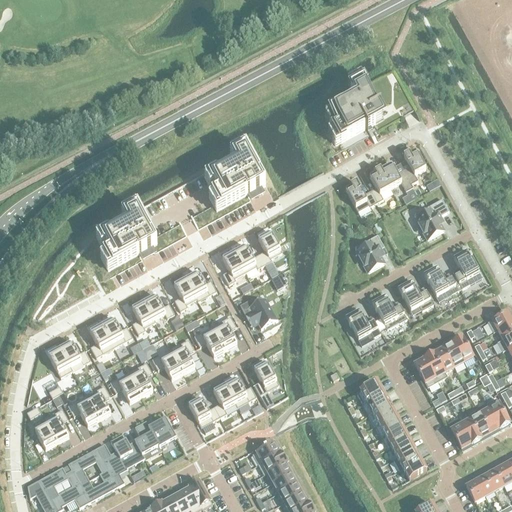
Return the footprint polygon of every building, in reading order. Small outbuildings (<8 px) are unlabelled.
[(379,112),(374,115),(373,113),(380,109),(380,108),(378,110),(364,85),(361,79),(347,87),(351,95),(355,101),(324,118),(331,131),(327,133),(335,147),(366,130),(367,133),(368,132),(366,130),(383,120),(379,112)] [(246,152),(202,176),(214,197),(208,200),(216,214),(249,196),(251,200),(262,195),(260,190),(265,187),(246,152)] [(409,170),(403,173),(413,190),(411,187),(418,183),(415,178),(425,172),(415,153),(410,156),(409,156),(403,159),(408,167),(409,170)] [(380,172),(390,191),(401,185),(406,194),(408,193),(413,190),(403,173),(397,177),(391,166),(380,172)] [(375,176),(369,179),(376,191),(370,194),(376,206),(383,202),(380,197),(390,191),(380,172),(375,175),(375,176)] [(438,182),(433,185),(435,190),(441,187),(438,182)] [(351,189),(345,192),(358,215),(369,209),(369,210),(376,206),(370,194),(363,198),(360,193),(361,193),(356,185),(350,188),(351,189)] [(413,190),(408,193),(410,196),(409,200),(411,203),(418,200),(413,190)] [(120,220),(90,236),(110,273),(162,246),(142,208),(137,200),(116,211),(120,220)] [(414,217),(428,242),(443,233),(437,222),(439,221),(438,220),(449,214),(442,202),(414,217)] [(270,234),(258,241),(261,246),(260,246),(265,254),(259,258),(264,268),(272,264),(270,262),(282,256),(279,250),(275,243),(270,234)] [(384,250),(377,238),(355,250),(368,275),(384,266),(378,255),(380,254),(379,253),(384,250)] [(236,253),(234,254),(245,276),(256,270),(257,272),(264,268),(259,258),(253,261),(248,253),(245,248),(236,253)] [(455,279),(462,292),(469,287),(467,282),(479,276),(471,262),(472,262),(470,259),(469,259),(466,253),(461,256),(460,254),(454,258),(455,259),(453,260),(462,275),(455,279)] [(234,254),(222,261),(225,266),(224,266),(229,274),(223,277),(228,288),(236,284),(235,282),(245,276),(234,254)] [(428,286),(429,286),(436,299),(448,293),(451,298),(458,293),(451,280),(444,284),(436,270),(435,270),(434,269),(428,272),(429,274),(424,277),(427,283),(426,283),(428,286)] [(187,280),(185,281),(198,305),(216,295),(211,284),(204,288),(200,279),(197,275),(187,280)] [(185,281),(174,287),(176,292),(181,301),(175,304),(180,315),(187,311),(186,308),(197,303),(198,305),(185,281)] [(403,300),(411,313),(419,309),(422,314),(433,307),(426,294),(419,298),(411,284),(410,284),(409,283),(402,286),(403,288),(398,291),(401,297),(403,300)] [(377,302),(372,305),(375,311),(376,315),(377,314),(387,332),(399,325),(399,326),(407,322),(400,309),(393,313),(385,298),(383,299),(382,297),(376,301),(377,302)] [(145,303),(143,304),(155,326),(156,325),(154,323),(165,318),(167,322),(174,318),(169,307),(162,311),(158,303),(155,298),(145,303)] [(253,301),(240,308),(252,330),(258,327),(261,331),(260,332),(261,332),(278,323),(277,322),(277,323),(265,302),(266,301),(255,306),(253,301)] [(143,304),(132,311),(134,316),(139,324),(133,327),(138,338),(145,334),(144,332),(155,326),(143,304)] [(357,313),(356,312),(350,315),(351,317),(346,320),(349,326),(348,326),(350,329),(351,329),(358,342),(370,336),(373,340),(381,336),(373,323),(366,327),(358,313),(357,313)] [(487,325),(493,335),(511,324),(511,322),(508,314),(487,325)] [(230,320),(212,330),(225,353),(237,347),(234,342),(230,334),(236,330),(230,320)] [(104,326),(101,327),(114,351),(132,341),(127,331),(120,334),(116,326),(113,321),(104,326)] [(503,342),(511,337),(511,324),(493,335),(493,336),(498,333),(503,342)] [(101,327),(90,334),(92,339),(97,347),(91,351),(96,361),(114,351),(101,327)] [(212,330),(194,340),(200,350),(206,347),(211,355),(214,360),(225,353),(212,330)] [(470,341),(474,339),(470,332),(466,334),(470,341)] [(511,349),(511,337),(503,342),(508,352),(511,349)] [(462,339),(452,345),(463,365),(473,359),(462,339)] [(182,349),(171,355),(183,376),(195,370),(192,365),(188,357),(194,353),(188,343),(181,347),(182,349)] [(71,344),(59,351),(72,374),(73,374),(70,370),(81,364),(83,368),(90,364),(85,354),(78,357),(74,349),(71,344)] [(454,370),(463,365),(452,345),(452,346),(443,351),(454,370)] [(474,349),(478,356),(482,353),(479,346),(474,349)] [(59,351),(48,357),(50,362),(55,370),(61,381),(72,374),(59,351)] [(434,355),(433,355),(447,379),(445,375),(454,370),(443,351),(434,356),(434,355)] [(486,360),(482,353),(478,356),(482,363),(486,360)] [(159,359),(152,363),(158,373),(164,370),(169,378),(172,383),(183,376),(171,355),(160,361),(159,359)] [(433,355),(424,361),(437,385),(447,379),(433,355)] [(424,361),(423,361),(424,361),(414,367),(427,390),(437,385),(424,361)] [(266,365),(254,371),(256,376),(261,384),(254,388),(260,399),(279,388),(275,381),(271,373),(266,365)] [(489,375),(493,372),(489,365),(485,368),(489,375)] [(146,366),(128,376),(141,400),(153,393),(150,388),(146,380),(152,376),(146,366)] [(336,375),(330,378),(333,384),(339,380),(336,375)] [(128,376),(110,386),(116,396),(122,393),(127,401),(129,406),(141,400),(128,376)] [(487,379),(491,386),(495,383),(492,376),(487,379)] [(488,381),(486,377),(479,380),(481,385),(488,381)] [(236,381),(225,387),(238,411),(256,401),(251,390),(244,394),(239,386),(236,381)] [(491,385),(488,381),(481,385),(484,389),(491,385)] [(466,386),(468,390),(475,387),(473,382),(466,386)] [(499,390),(495,383),(491,386),(495,393),(499,390)] [(377,384),(356,396),(362,407),(384,396),(383,395),(384,395),(381,391),(377,384)] [(225,387),(213,394),(216,398),(216,399),(220,407),(214,410),(220,421),(227,417),(225,413),(235,407),(237,411),(238,411),(225,387)] [(87,399),(86,399),(99,423),(111,416),(108,412),(108,411),(104,403),(110,400),(104,389),(97,393),(98,395),(91,399),(88,401),(87,399)] [(454,393),(456,397),(463,393),(461,389),(454,393)] [(479,394),(477,389),(470,393),(472,397),(479,394)] [(60,390),(49,395),(53,402),(63,396),(60,390)] [(447,396),(449,401),(456,397),(454,393),(447,396)] [(500,396),(504,403),(509,401),(505,394),(500,396)] [(384,396),(362,407),(363,408),(366,406),(369,411),(369,412),(372,416),(372,417),(390,407),(386,400),(384,396)] [(465,396),(458,400),(460,404),(467,400),(465,396)] [(86,399),(68,409),(74,420),(80,416),(85,424),(88,429),(99,423),(86,399)] [(453,408),(460,404),(458,400),(451,403),(453,408)] [(200,401),(188,407),(193,416),(197,424),(197,423),(201,431),(213,424),(220,421),(214,410),(208,414),(203,405),(203,406),(200,401)] [(432,405),(434,409),(441,405),(439,401),(432,405)] [(496,401),(486,407),(500,431),(510,425),(496,401)] [(378,427),(374,429),(375,429),(396,418),(396,417),(393,413),(390,407),(372,417),(376,423),(375,423),(378,427)] [(488,411),(479,416),(490,435),(499,431),(500,431),(486,407),(488,411)] [(436,412),(438,416),(445,412),(443,408),(436,412)] [(37,410),(27,416),(30,422),(41,416),(37,410)] [(57,421),(46,427),(57,446),(69,440),(66,435),(62,426),(68,423),(62,413),(55,416),(57,421)] [(478,413),(468,419),(470,421),(481,441),(490,435),(479,416),(478,413)] [(396,418),(375,429),(381,440),(402,429),(398,422),(399,422),(396,418)] [(146,424),(145,424),(159,450),(176,441),(165,420),(149,429),(146,424)] [(470,421),(460,427),(471,446),(481,441),(470,421)] [(145,424),(135,430),(141,441),(135,444),(144,462),(145,461),(143,457),(158,449),(159,450),(145,424)] [(46,427),(35,433),(38,439),(43,448),(45,452),(57,446),(46,427)] [(460,427),(451,432),(461,451),(471,446),(471,447),(471,446),(460,427)] [(402,429),(381,440),(387,451),(408,440),(408,439),(405,435),(402,429)] [(123,437),(111,444),(127,473),(127,472),(144,462),(135,444),(129,447),(123,437)] [(393,462),(414,451),(411,445),(411,444),(408,440),(387,451),(387,452),(390,450),(393,454),(396,460),(393,462)] [(105,447),(97,451),(108,472),(118,490),(124,486),(119,477),(127,473),(111,444),(110,444),(116,454),(110,457),(105,447)] [(258,454),(252,458),(258,468),(280,456),(280,455),(279,456),(274,446),(266,450),(266,449),(263,450),(257,453),(258,454)] [(97,451),(68,467),(79,486),(80,488),(89,483),(83,472),(96,465),(102,476),(108,472),(97,451)] [(393,462),(399,473),(420,462),(418,457),(417,457),(414,451),(393,462)] [(280,456),(258,468),(263,478),(286,466),(280,456)] [(420,462),(399,473),(399,474),(403,472),(405,477),(409,483),(426,473),(423,467),(423,466),(420,462)] [(286,466),(263,478),(264,478),(266,477),(271,487),(290,476),(290,475),(291,474),(288,470),(287,470),(285,467),(286,466)] [(62,470),(39,483),(50,502),(59,497),(54,489),(68,482),(72,490),(79,486),(68,467),(71,473),(66,476),(62,470)] [(511,482),(504,468),(495,473),(503,489),(511,483),(511,482)] [(89,483),(80,488),(90,506),(118,490),(108,472),(102,476),(99,477),(104,485),(93,491),(89,483)] [(495,473),(485,478),(494,494),(503,489),(495,473)] [(290,476),(271,487),(276,497),(297,485),(294,480),(293,480),(290,476)] [(494,494),(485,478),(476,483),(484,499),(494,494)] [(39,483),(27,490),(30,502),(36,499),(43,511),(55,511),(50,502),(39,483)] [(476,483),(466,489),(474,505),(484,499),(476,483)] [(199,484),(190,489),(202,511),(204,511),(212,507),(209,502),(211,501),(208,496),(206,496),(199,484)] [(297,485),(276,497),(282,507),(302,496),(299,492),(300,491),(297,485)] [(59,497),(50,502),(55,511),(63,511),(62,510),(74,503),(79,511),(90,506),(80,488),(79,486),(72,490),(59,497)] [(190,490),(181,495),(189,511),(202,511),(190,489),(189,490),(190,490)] [(189,511),(181,495),(171,501),(177,511),(189,511)] [(302,496),(282,507),(284,511),(296,511),(308,505),(307,506),(305,502),(306,501),(303,497),(302,497),(302,496)] [(162,505),(161,505),(165,511),(177,511),(171,501),(162,506),(162,505)]
